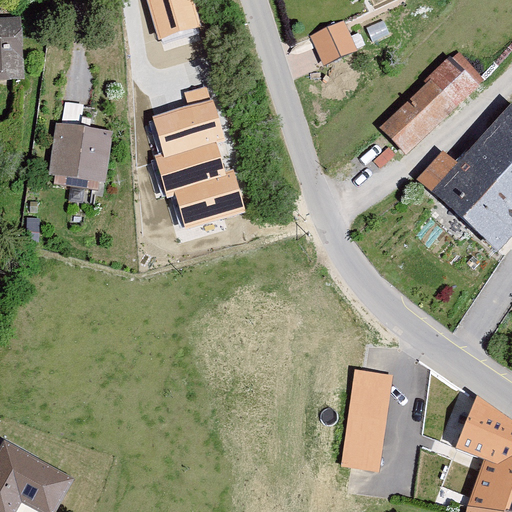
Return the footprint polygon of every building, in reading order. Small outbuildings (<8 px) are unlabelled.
[(200,27),(191,0),(148,0),(160,38),(200,27)] [(23,23),(0,24),(0,87),(26,86),(23,23)] [(345,23),(309,39),(324,72),(360,56),(345,23)] [(477,95),(450,68),(382,137),(409,163),(477,95)] [(207,98),(146,117),(178,222),(239,203),(207,98)] [(511,104),(441,183),(509,245),(511,241),(511,104)] [(109,138),(54,131),(47,188),(102,195),(109,138)] [(393,376),(357,371),(343,466),(379,471),(393,376)] [(511,511),(511,428),(475,407),(458,453),(492,465),(475,511),(511,511)] [(53,511),(71,480),(0,440),(0,511),(10,511),(16,502),(34,511),(53,511)]
